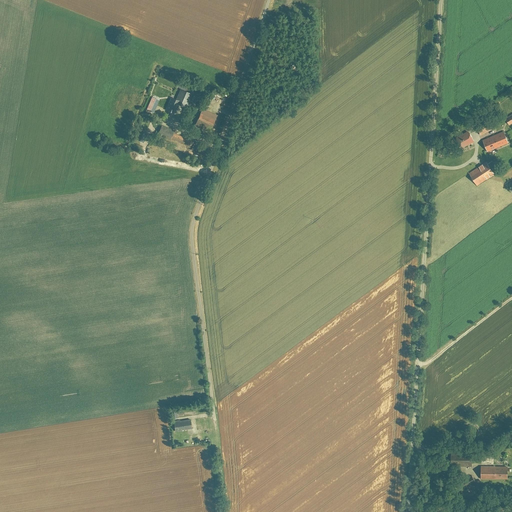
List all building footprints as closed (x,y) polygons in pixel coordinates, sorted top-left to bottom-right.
[(157,85),(143,118),(151,121),(164,89),(157,85)] [(170,97),(166,110),(175,114),(180,101),(170,97)] [(204,108),(199,118),(214,125),(219,116),(204,108)] [(477,129),(480,135),(492,129),(490,123),(477,129)] [(163,126),(158,137),(205,157),(210,146),(163,126)] [(483,141),(488,153),(511,143),(506,131),(483,141)] [(458,140),(462,149),(475,143),(470,134),(458,140)] [(470,176),(477,188),(495,176),(488,165),(470,176)] [(174,420),(175,431),(192,429),(191,418),(174,420)] [(452,452),(452,467),(473,467),(473,452),(452,452)] [(482,467),(482,481),(509,480),(509,467),(482,467)]
